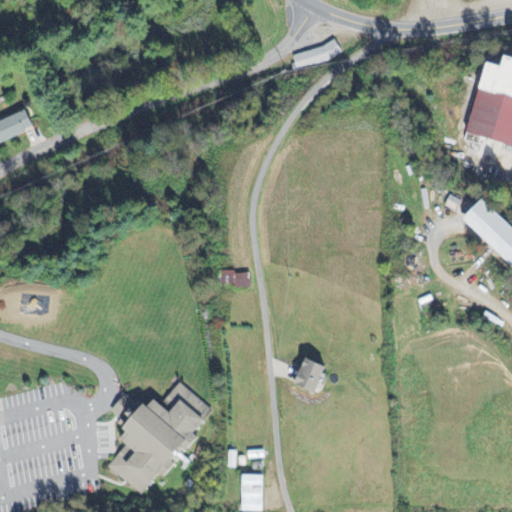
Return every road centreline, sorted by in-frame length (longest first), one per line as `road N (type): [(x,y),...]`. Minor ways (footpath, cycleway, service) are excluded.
road 1 (residential): [(385,27),(284,125),(247,200),(247,251),(290,511)]
road 2 (residential): [(0,170),(129,109),(258,63),(297,32),(307,3)]
road 3 (tertiary): [(307,3),(385,27),(511,10)]
